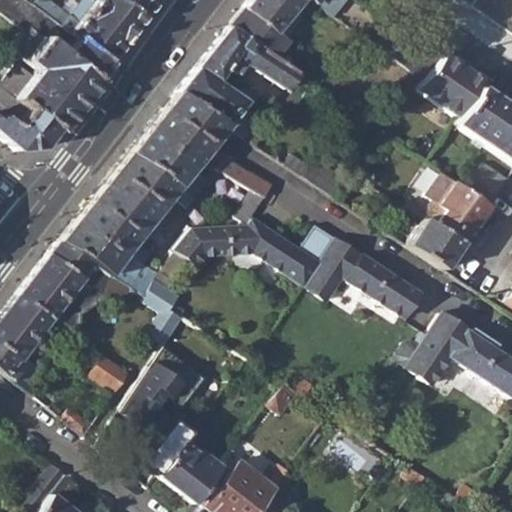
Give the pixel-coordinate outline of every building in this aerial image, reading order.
[(53,130),(56,133),(96,80),(93,77),(103,64),(64,35),(17,0),(0,0),(0,15),(22,33),(8,50),(31,68),(21,81),(14,64),(0,80),(0,118),(11,127),(24,108),(53,130)] [(17,0),(64,35),(90,0),(73,0),(61,15),(43,0),(17,0)] [(90,0),(64,35),(103,64),(152,0),(90,0)] [(242,0),(237,7),(268,31),(292,0),(294,0),(298,2),(299,0),(242,0)] [(307,0),(326,14),(336,0),(307,0)] [(223,26),(268,57),(280,40),(268,31),(237,7),(223,26)] [(383,28),(369,46),(400,69),(422,42),(393,23),(387,30),(383,28)] [(227,54),(277,87),(289,71),(268,57),(223,26),(190,67),(209,80),(227,54)] [(353,52),(361,58),(369,46),(359,39),(353,46),(353,52)] [(400,69),(415,80),(438,52),(422,42),(400,69)] [(409,88),(449,115),(471,87),(473,88),(478,80),(438,52),(415,80),(409,88)] [(169,93),(219,125),(238,100),(209,80),(190,67),(169,93)] [(447,122),(473,88),(471,87),(449,115),(445,121),(447,122)] [(511,114),(473,88),(447,122),(511,167),(511,166),(511,114)] [(176,180),(185,169),(189,163),(194,167),(198,161),(208,168),(209,166),(246,191),(231,215),(237,219),(242,223),(246,217),(267,187),(220,156),(222,154),(205,142),(211,135),(219,125),(169,93),(162,103),(55,239),(103,271),(137,295),(139,296),(150,280),(147,279),(133,269),(138,262),(145,252),(138,248),(142,243),(132,235),(165,194),(181,206),(192,192),(176,180)] [(0,141),(11,151),(39,148),(53,130),(24,108),(11,127),(0,118),(0,141)] [(294,175),(330,198),(335,190),(342,180),(306,156),(294,175)] [(347,171),(355,177),(363,166),(354,161),(347,171)] [(474,162),(456,186),(482,204),(502,178),(481,162),(474,162)] [(200,180),(185,169),(176,180),(192,192),(200,180)] [(415,217),(453,242),(482,204),(456,186),(447,180),(438,173),(422,196),(426,198),(418,208),(413,215),(415,217)] [(397,205),(413,215),(418,208),(402,198),(397,205)] [(252,251),(300,284),(330,239),(310,226),(295,248),(246,217),(242,223),(237,219),(235,224),(185,226),(168,251),(183,262),(191,268),(200,257),(252,251)] [(397,242),(434,266),(453,242),(415,217),(397,242)] [(92,286),(103,271),(55,239),(12,293),(45,319),(57,328),(62,321),(50,312),(77,275),(92,286)] [(338,277),(397,317),(414,292),(359,255),(357,258),(330,239),(300,284),(323,299),(338,277)] [(166,259),(156,275),(152,272),(147,279),(150,280),(163,289),(183,262),(168,251),(161,247),(156,253),(166,259)] [(152,272),(138,262),(133,269),(147,279),(152,272)] [(139,296),(137,295),(135,299),(154,312),(141,331),(158,342),(176,315),(162,306),(170,294),(163,289),(150,280),(139,296)] [(511,283),(499,299),(511,307),(511,283)] [(0,309),(0,374),(24,394),(31,386),(18,375),(28,363),(18,355),(45,319),(12,293),(0,309)] [(443,356),(505,397),(508,394),(511,387),(511,364),(488,349),(492,344),(467,327),(464,331),(436,312),(401,367),(425,383),(443,356)] [(92,373),(117,383),(124,366),(99,356),(92,373)] [(162,410),(179,377),(144,359),(115,415),(150,433),(162,410)] [(291,391),(298,396),(307,385),(291,374),(283,386),(291,391)] [(275,413),(291,391),(283,386),(277,382),(262,403),(275,413)] [(55,418),(79,437),(87,424),(65,406),(55,418)] [(152,475),(186,501),(214,465),(193,448),(191,450),(178,441),(152,475)] [(196,511),(201,507),(198,505),(233,459),(237,463),(241,458),(227,448),(214,465),(186,501),(177,511),(196,511)] [(201,507),(207,511),(248,511),(257,500),(281,469),(273,462),(260,480),(237,463),(233,459),(198,505),(201,507)] [(25,491),(40,503),(47,494),(63,473),(47,462),(25,491)] [(69,511),(47,494),(40,503),(32,511),(69,511)] [(446,506),(454,511),(472,511),(452,498),(446,506)] [(304,511),(299,508),(295,511),(272,511),(257,500),(248,511),(304,511)]
